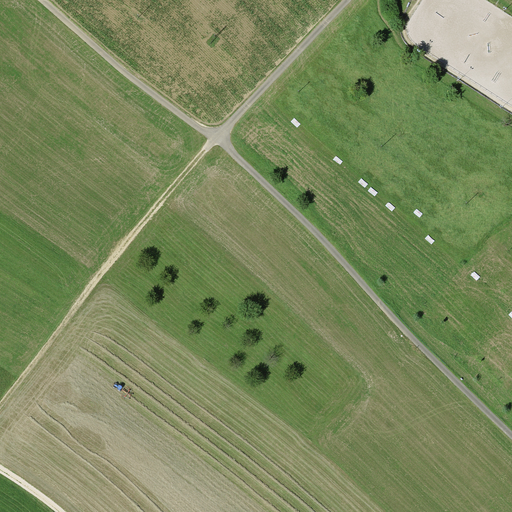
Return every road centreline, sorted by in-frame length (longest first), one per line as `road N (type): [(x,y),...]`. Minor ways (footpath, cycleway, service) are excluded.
road 1 (unclassified): [(216,137),(511,436)]
road 2 (track): [(0,409),(216,137)]
road 3 (unclassified): [(216,137),(42,0)]
road 4 (unclassified): [(347,0),(216,137)]
